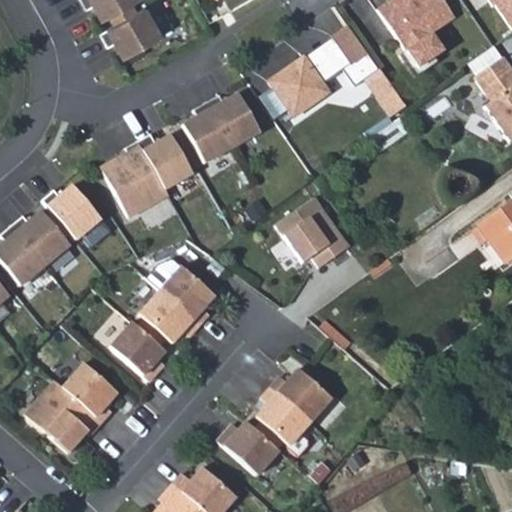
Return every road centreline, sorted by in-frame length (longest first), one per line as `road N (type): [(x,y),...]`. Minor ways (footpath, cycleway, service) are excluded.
road 1 (residential): [(106,511),(157,440),(245,344)]
road 2 (residential): [(0,161),(43,103),(36,35),(15,0)]
